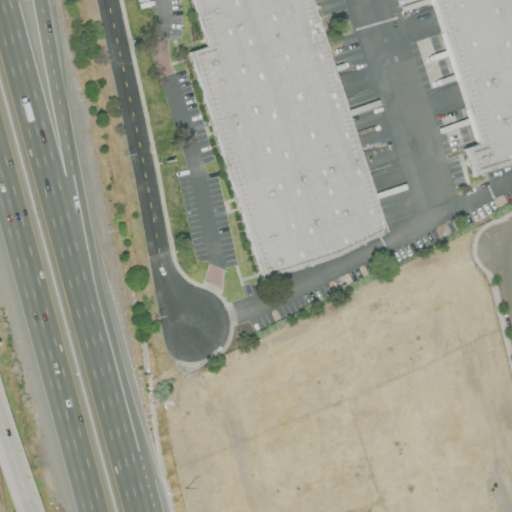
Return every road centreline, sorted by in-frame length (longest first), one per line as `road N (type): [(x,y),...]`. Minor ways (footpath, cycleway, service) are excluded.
road 1 (residential): [(199,325),(162,281),(105,0)]
road 2 (motorway): [(0,168),(89,499)]
road 3 (motorway): [(137,511),(54,209)]
road 4 (motorway): [(54,209),(0,6)]
road 5 (motorway): [(62,138),(40,0)]
